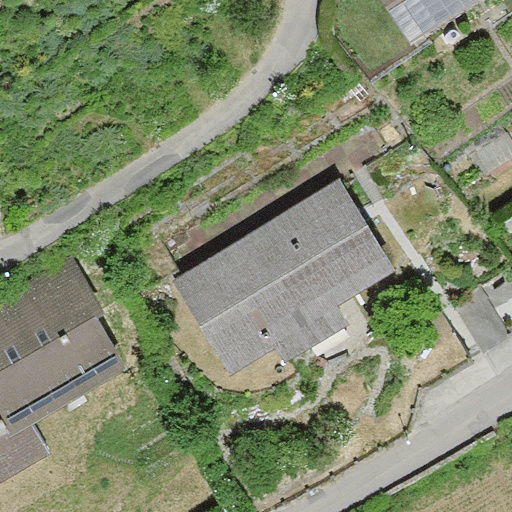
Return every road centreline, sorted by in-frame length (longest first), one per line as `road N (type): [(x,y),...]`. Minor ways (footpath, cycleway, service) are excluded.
road 1 (residential): [(0,256),(212,128),(283,54),(301,0)]
road 2 (residential): [(511,392),(316,511)]
